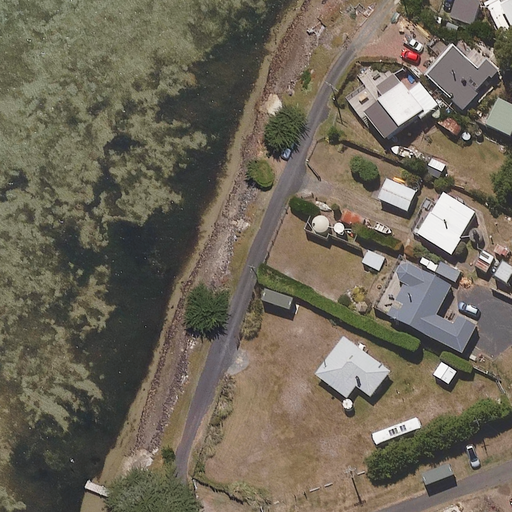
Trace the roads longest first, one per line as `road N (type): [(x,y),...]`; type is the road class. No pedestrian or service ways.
road 1 (residential): [(182,511),(184,447),(278,200),(330,88),(394,0)]
road 2 (residential): [(396,511),(511,467)]
